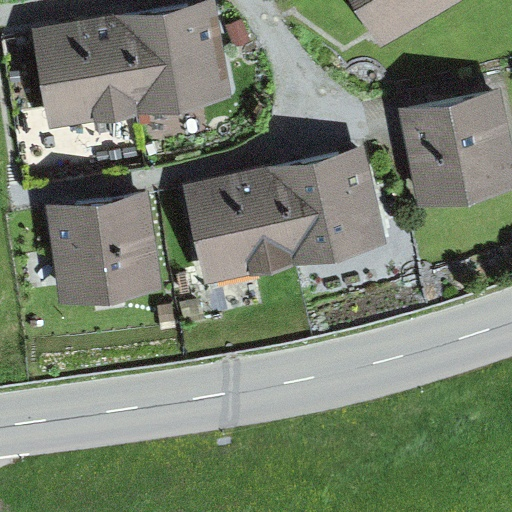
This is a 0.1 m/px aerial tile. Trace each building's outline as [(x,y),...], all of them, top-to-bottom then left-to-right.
[(349,0),(372,40),(444,0),(349,0)] [(190,9),(25,34),(38,116),(203,90),(196,47),(190,9)] [(511,179),(511,158),(497,92),(399,113),(418,200),(511,179)] [(364,204),(355,156),(192,190),(211,282),(374,248),(364,204)] [(158,287),(143,198),(47,214),(62,303),(158,287)]
